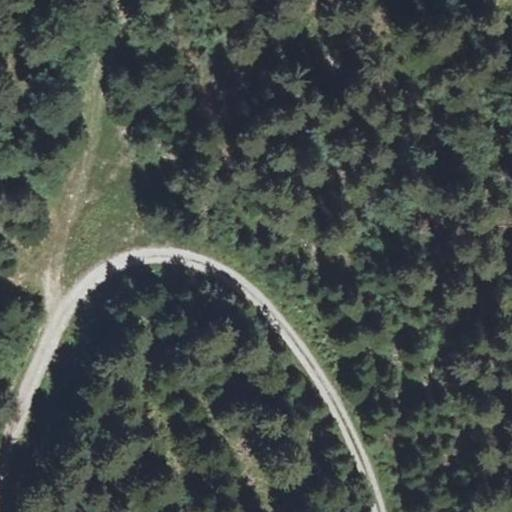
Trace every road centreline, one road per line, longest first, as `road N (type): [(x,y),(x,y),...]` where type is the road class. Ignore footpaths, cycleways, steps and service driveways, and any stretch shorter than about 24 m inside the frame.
road 1 (track): [(146,0),(108,88),(60,297),(0,455)]
road 2 (track): [(60,297),(113,267),(179,269),(267,306),(394,511)]
